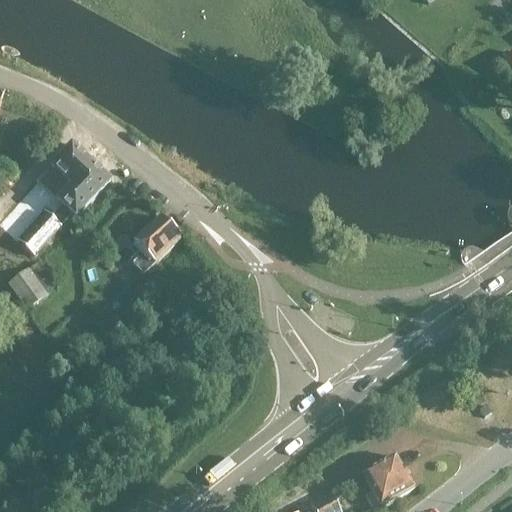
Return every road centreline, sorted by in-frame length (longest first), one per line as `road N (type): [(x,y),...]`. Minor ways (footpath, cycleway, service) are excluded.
road 1 (unclassified): [(0,78),(86,122),(199,214)]
road 2 (primary): [(351,386),(511,266)]
road 3 (primary): [(192,511),(319,411)]
road 4 (unclassified): [(272,297),(276,343),(319,411)]
